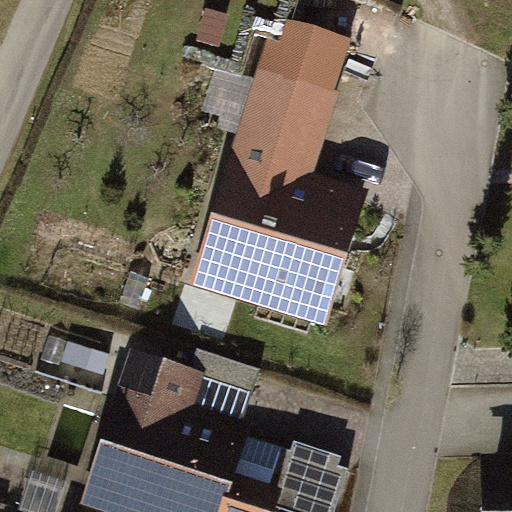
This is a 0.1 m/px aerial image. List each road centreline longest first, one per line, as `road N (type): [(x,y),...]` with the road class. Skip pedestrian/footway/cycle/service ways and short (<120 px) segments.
road 1 (residential): [(445,31),(460,180),(400,511)]
road 2 (tertiary): [(0,123),(53,0)]
